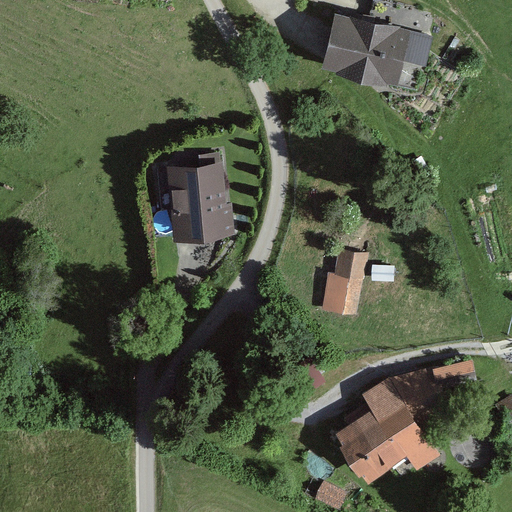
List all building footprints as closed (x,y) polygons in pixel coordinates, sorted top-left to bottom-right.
[(338,14),(325,66),(399,85),(404,61),(412,32),(338,14)] [(434,38),(412,32),(404,61),(426,66),(434,38)] [(170,167),(176,241),(234,236),(231,202),(226,202),(221,150),(194,153),(195,165),(170,167)] [(330,274),(324,312),(359,318),(369,254),(341,249),(336,276),(330,274)] [(434,362),(389,372),(419,421),(452,405),(444,384),(477,377),(471,355),(434,362)] [(311,358),(281,377),(297,400),(326,381),(311,358)] [(371,401),(334,425),(365,474),(406,448),(417,466),(439,452),(419,421),(389,372),(387,370),(362,387),(371,401)] [(511,393),(499,402),(509,418),(511,416),(511,393)] [(324,481),(316,499),(340,510),(349,492),(324,481)]
